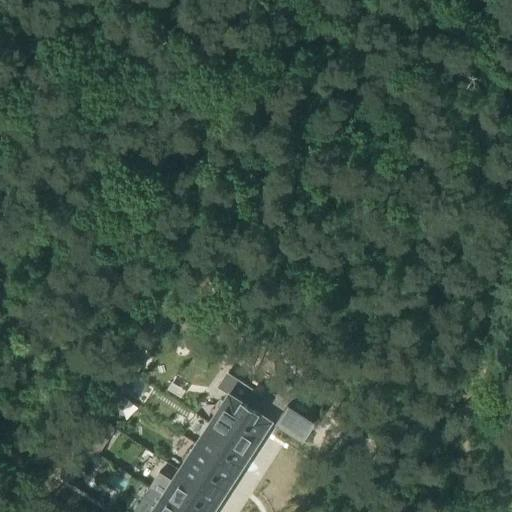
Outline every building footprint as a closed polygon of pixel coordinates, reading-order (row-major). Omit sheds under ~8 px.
[(135,375),(142,365),(136,361),(129,371),(135,375)] [(159,472),(149,488),(161,496),(151,511),(209,511),(269,420),(302,441),(314,421),(265,389),(262,394),(238,379),(228,372),(219,386),(229,392),(172,480),(159,472)] [(116,390),(116,392),(122,396),(129,386),(122,382),(116,390)] [(116,406),(122,396),(116,392),(109,402),(116,406)] [(92,451),(98,455),(103,446),(89,437),(83,445),(92,451)] [(82,445),(62,476),(72,482),(92,451),(83,445),(82,445)]
